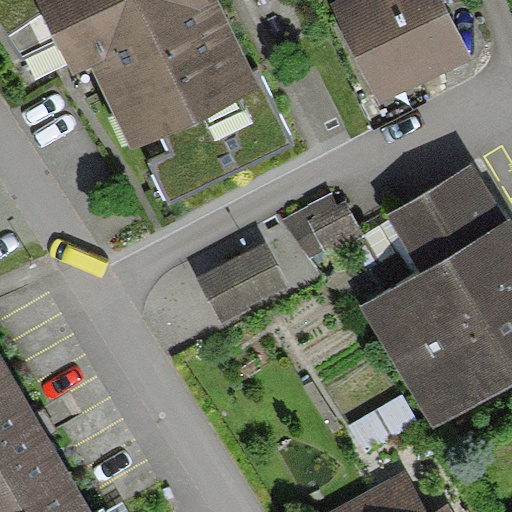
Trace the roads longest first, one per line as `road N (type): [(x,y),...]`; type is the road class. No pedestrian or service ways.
road 1 (residential): [(94,292),(282,190),(485,94),(511,57)]
road 2 (residential): [(94,292),(235,511)]
road 3 (residential): [(0,133),(94,292)]
